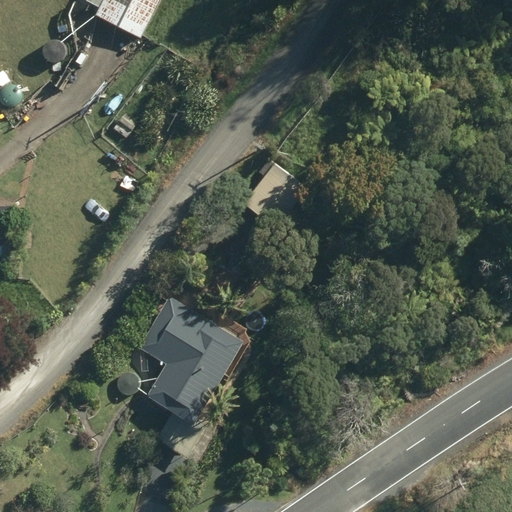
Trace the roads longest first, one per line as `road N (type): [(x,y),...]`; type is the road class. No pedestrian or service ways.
road 1 (unclassified): [(333,0),(70,365),(0,407)]
road 2 (unclassified): [(273,511),(452,383),(511,358)]
